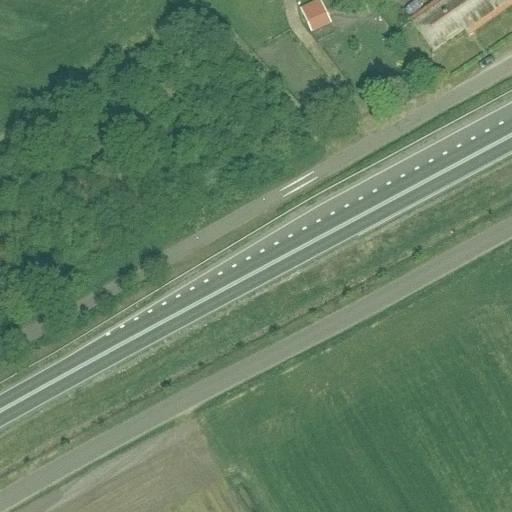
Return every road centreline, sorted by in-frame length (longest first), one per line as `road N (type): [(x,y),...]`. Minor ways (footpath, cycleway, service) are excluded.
road 1 (unclassified): [(0,348),(511,64)]
road 2 (trunk): [(0,416),(511,137)]
road 3 (tertiary): [(511,228),(0,504)]
